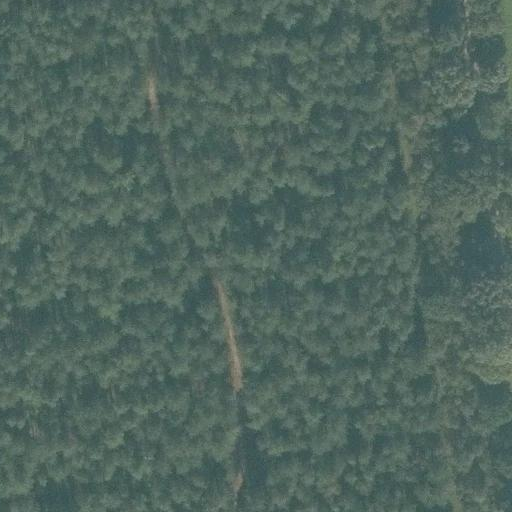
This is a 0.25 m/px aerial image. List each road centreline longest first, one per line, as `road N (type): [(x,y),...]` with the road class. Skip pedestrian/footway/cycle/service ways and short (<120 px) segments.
road 1 (track): [(460,511),(383,0)]
road 2 (track): [(511,344),(460,0)]
